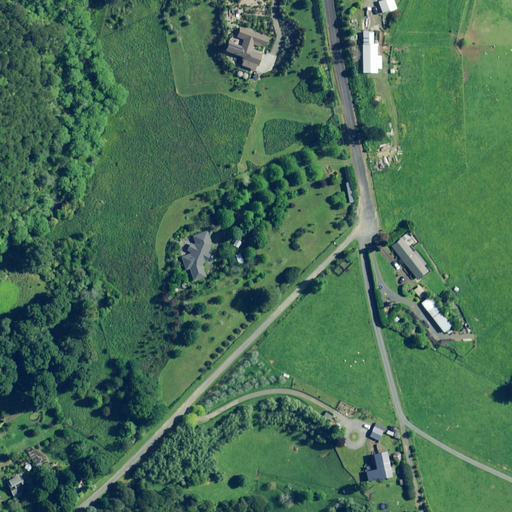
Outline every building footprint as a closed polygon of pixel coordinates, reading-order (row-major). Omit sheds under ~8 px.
[(380,12),(393,8),(390,0),(378,0),(376,1),(380,12)] [(265,48),(269,36),(239,26),(235,36),(242,38),(239,45),(226,41),(222,50),(241,56),(240,60),(241,60),(239,64),(255,70),(260,54),(251,51),(253,44),(265,48)] [(374,43),(370,43),(370,31),(361,31),(361,60),(361,62),(361,72),(374,72),(374,68),(379,68),(379,55),(374,55),(374,43)] [(209,247),(211,243),(206,230),(191,235),(193,242),(192,244),(188,242),(185,250),(188,252),(188,253),(179,256),(184,270),(188,268),(192,281),(205,277),(201,266),(203,261),(206,262),(209,254),(207,253),(210,247),(209,247)] [(415,279),(427,270),(401,237),(390,246),(415,279)] [(242,242),(236,238),(232,244),(238,248),(242,242)] [(237,264),(243,262),(239,253),(234,255),(237,264)] [(426,293),(419,286),(414,290),(420,298),(426,293)] [(443,332),(451,325),(428,297),(420,303),(443,332)] [(386,424),(376,420),(369,437),(378,441),(386,424)] [(365,480),(388,476),(383,451),(369,453),(372,469),(363,470),(365,480)] [(14,474),(5,480),(6,482),(5,482),(12,496),(13,495),(15,499),(24,494),(22,490),(25,489),(17,476),(16,477),(14,474)]
